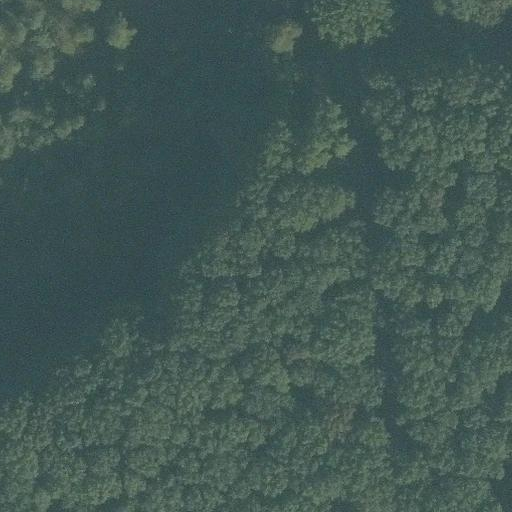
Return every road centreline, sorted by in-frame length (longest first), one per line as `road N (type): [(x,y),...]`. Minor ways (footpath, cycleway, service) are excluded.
road 1 (unclassified): [(331,0),(412,511)]
road 2 (track): [(0,148),(344,84)]
road 3 (track): [(338,45),(511,35)]
